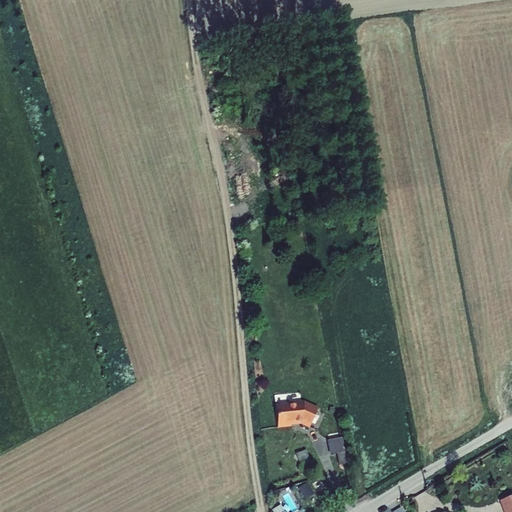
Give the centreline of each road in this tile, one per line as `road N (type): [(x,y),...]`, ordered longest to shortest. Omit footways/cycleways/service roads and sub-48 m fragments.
road 1 (track): [(261,511),(228,208),(195,0)]
road 2 (residential): [(361,511),(488,435)]
